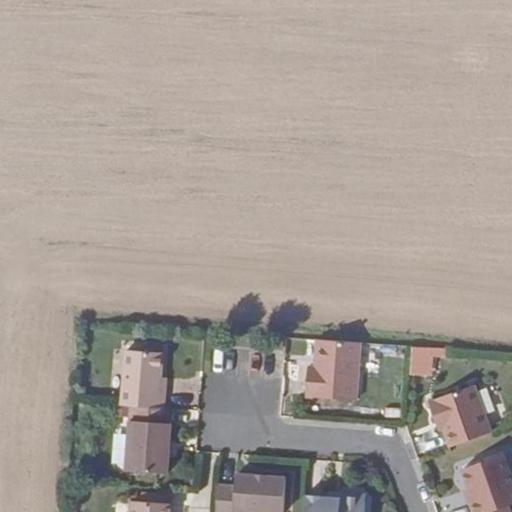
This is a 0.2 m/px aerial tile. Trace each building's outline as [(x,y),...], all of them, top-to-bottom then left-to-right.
[(357,400),(362,343),(318,340),(316,367),(310,366),(307,396),(357,400)] [(408,376),(438,377),(439,348),(409,346),(408,376)] [(160,392),(162,377),(163,352),(127,349),(122,405),(131,406),(165,408),(166,392),(160,392)] [(430,401),(436,421),(440,420),(443,428),(450,447),(492,433),(475,385),(430,401)] [(165,408),(131,406),(128,470),(168,472),(169,460),(171,440),(172,424),(169,424),(170,409),(165,408)] [(491,511),(509,506),(511,504),(511,481),(503,455),(463,469),(470,488),(474,500),(470,501),(473,511),(491,511)] [(237,486),(219,484),(217,511),(235,511),(236,509),(273,511),(279,511),(282,477),(238,473),(237,486)] [(474,500),(470,488),(466,490),(470,501),(474,500)] [(360,493),(346,492),(340,497),(329,496),(306,495),(304,511),(364,511),(366,499),(360,493)] [(165,511),(166,504),(130,501),(129,511),(165,511)]
